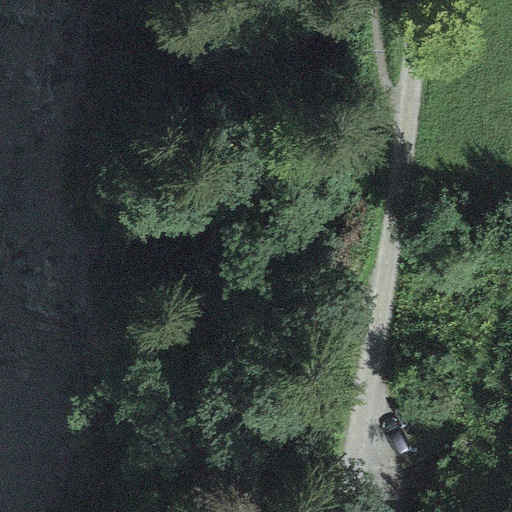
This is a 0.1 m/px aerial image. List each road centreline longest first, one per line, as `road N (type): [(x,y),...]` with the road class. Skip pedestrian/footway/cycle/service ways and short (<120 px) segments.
road 1 (track): [(352,511),(403,137)]
road 2 (track): [(403,137),(421,0)]
